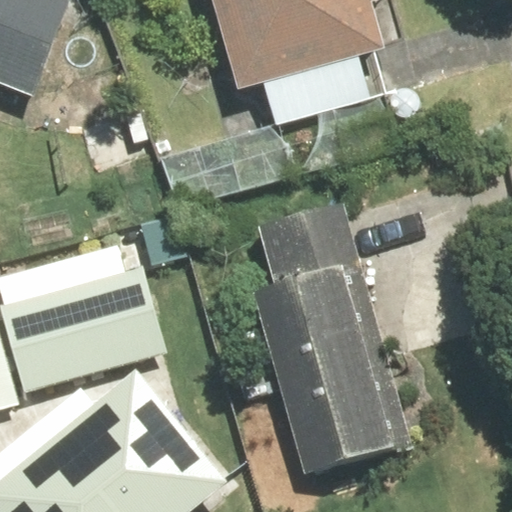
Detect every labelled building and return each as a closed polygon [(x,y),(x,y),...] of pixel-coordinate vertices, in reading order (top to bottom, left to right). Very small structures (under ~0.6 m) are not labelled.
[(62,10),(32,0),(0,0),(0,99),(27,109),(62,10)] [(194,0),(223,104),(375,63),(362,18),(381,13),(377,0),(194,0)] [(147,166),(162,218),(394,155),(370,65),(219,106),(229,143),(147,166)] [(266,300),(245,306),(294,482),(295,487),(407,458),(339,215),(249,240),(266,300)] [(0,402),(175,347),(147,259),(0,305),(0,402)] [(121,385),(0,487),(0,511),(192,511),(214,494),(121,385)]
